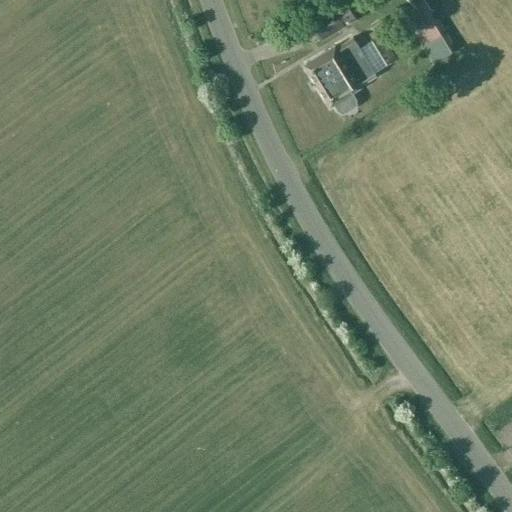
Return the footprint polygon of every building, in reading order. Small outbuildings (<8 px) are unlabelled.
[(315,30),(319,38),(355,17),(344,0),(333,0),(307,16),(315,30)] [(398,21),(413,45),(428,37),(424,31),(431,27),(422,12),(416,16),(414,12),(398,21)] [(375,21),(385,37),(392,33),(382,16),(375,21)] [(352,37),(334,49),(332,47),(305,63),(330,103),(334,101),(338,107),(341,110),(345,109),(352,104),(355,101),(354,97),(350,90),(357,86),(347,70),(340,75),(337,70),(344,66),(342,63),(360,51),(352,37)] [(364,57),(350,66),(361,83),(375,74),(364,57)]
